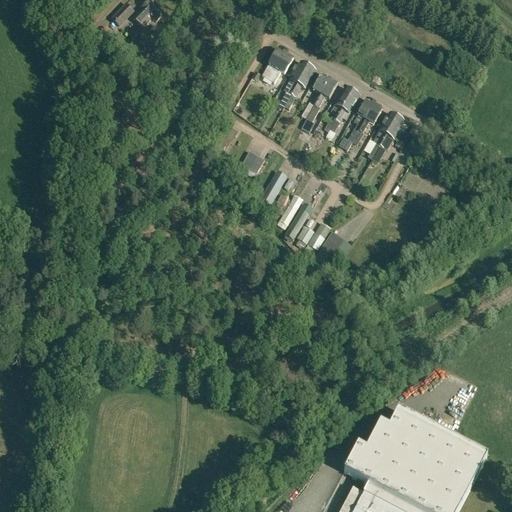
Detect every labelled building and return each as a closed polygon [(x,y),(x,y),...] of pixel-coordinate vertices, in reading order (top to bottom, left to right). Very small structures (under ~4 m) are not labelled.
[(162,17),(152,6),(148,3),(132,19),(143,29),(152,20),(156,23),(162,17)] [(110,20),(120,28),(135,13),(126,5),(110,20)] [(274,85),(281,73),(283,75),(292,60),(278,51),(262,78),(274,85)] [(284,109),(291,96),(308,68),(301,64),(297,70),(294,68),(292,73),(295,74),(285,92),(286,93),(277,110),(282,113),(284,109)] [(315,72),(308,68),(291,96),(284,109),(288,111),(295,98),(301,88),(305,90),(315,72)] [(252,80),(257,82),(260,76),(256,74),(252,80)] [(318,95),(311,106),(310,105),(302,119),(306,122),(314,107),(330,81),(322,76),(313,92),(318,95)] [(338,85),(330,81),(314,107),(306,122),(311,125),(320,110),(318,109),(324,98),(329,101),(338,85)] [(328,134),(330,132),(338,117),(352,93),(345,89),(334,108),(335,108),(332,113),(335,115),(332,120),(324,132),(328,134)] [(352,93),(338,117),(330,132),(334,134),(343,120),(345,121),(348,116),(349,117),(360,98),(352,93)] [(352,144),(374,106),(367,102),(358,117),(362,120),(356,131),(355,130),(348,142),(352,144)] [(382,111),(374,106),(352,144),(357,147),(364,135),(363,135),(369,124),(373,127),(382,111)] [(372,161),(396,119),(389,115),(379,133),(373,144),(376,145),(370,156),(368,159),(372,161)] [(404,123),(396,119),(372,161),(378,165),(385,151),(388,153),(404,123)] [(220,137),(215,147),(211,155),(219,161),(224,153),(230,143),(231,144),(238,134),(226,127),(220,137)] [(398,142),(395,148),(401,151),(404,145),(398,142)] [(245,176),(256,157),(249,153),(242,167),(239,172),(245,176)] [(264,162),(256,157),(245,176),(254,180),(256,176),(264,162)] [(260,201),(271,208),(288,179),(277,173),(260,201)] [(272,213),(280,217),(289,201),(281,196),(272,213)] [(291,202),(289,201),(280,217),(281,217),(278,223),(287,228),(297,212),(293,209),(299,199),(294,196),(291,202)] [(310,230),(314,223),(309,220),(305,227),(310,230)] [(293,221),(287,232),(284,237),(292,242),(295,238),(302,227),(293,221)] [(321,225),(315,235),(308,248),(309,248),(307,251),(314,254),(315,252),(318,253),(331,231),(321,225)] [(308,248),(315,235),(304,228),(297,241),(308,248)] [(312,263),(324,271),(344,242),(332,234),(312,263)] [(357,481),(366,486),(368,487),(363,496),(358,506),(354,511),(458,511),(481,470),(486,460),(487,459),(484,458),(454,442),(398,413),(389,430),(380,426),(370,443),(366,452),(357,447),(347,466),(343,474),(357,481)]
